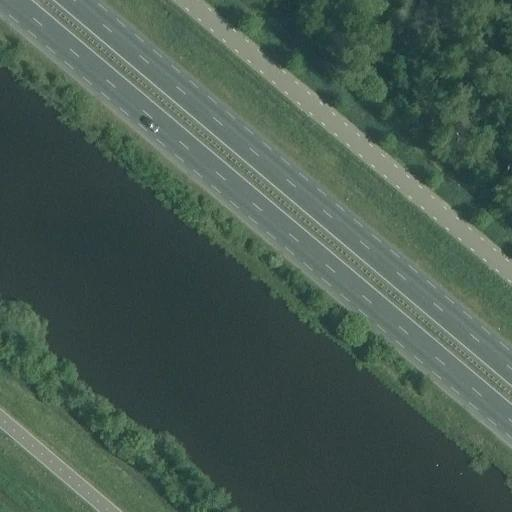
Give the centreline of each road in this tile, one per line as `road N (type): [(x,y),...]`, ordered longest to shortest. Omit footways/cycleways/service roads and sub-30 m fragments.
road 1 (trunk): [(8,0),(511,416)]
road 2 (trunk): [(511,365),(72,0)]
road 3 (unclassified): [(186,0),(511,271)]
